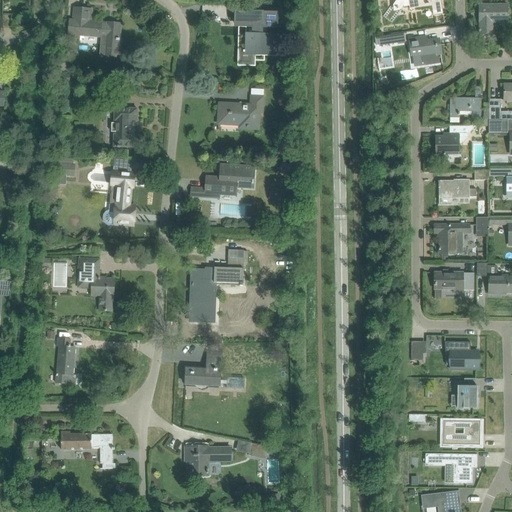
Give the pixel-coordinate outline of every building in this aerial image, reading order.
[(394,0),(395,1),(399,0),(402,0),(404,7),(409,6),(409,9),(417,8),(417,6),(432,4),(434,14),(443,13),(440,0),(394,0)] [(507,5),(489,5),(479,5),(479,22),(480,22),(480,30),(479,30),(479,32),(480,31),(480,34),(492,34),(492,33),(489,33),(489,22),(507,22),(507,5)] [(70,21),(69,37),(80,38),(80,36),(100,38),(99,56),(121,57),(122,39),(119,39),(120,24),(108,23),(108,24),(91,23),(92,10),(75,8),(74,21),(70,21)] [(239,12),(238,23),(252,23),(252,27),(251,39),(245,38),(245,45),(246,45),(246,51),(243,51),(243,53),(249,53),(249,52),(252,52),(252,53),(253,53),(253,52),(261,52),(261,53),(262,53),(262,52),(271,53),(271,49),(272,44),(271,44),(271,40),(263,40),(263,35),(263,28),(263,20),(266,21),(266,24),(274,25),(274,24),(277,24),(277,25),(278,25),(278,12),(262,12),(262,13),(258,13),(258,12),(258,11),(259,11),(253,11),(254,11),(254,12),(239,11),(239,12)] [(404,33),(389,36),(391,44),(406,42),(404,33)] [(412,56),(423,54),(423,56),(422,56),(423,65),(436,63),(435,55),(441,54),(439,39),(422,41),(422,38),(409,40),(412,56)] [(58,57),(57,70),(68,71),(69,57),(58,57)] [(70,74),(59,73),(58,83),(69,83),(70,74)] [(103,84),(85,84),(84,98),(103,99),(103,84)] [(472,118),(481,118),(481,87),(475,87),(475,98),(450,98),(450,118),(459,118),(460,112),(472,112),(472,118)] [(219,123),(229,124),(247,125),(247,128),(258,128),(259,111),(263,111),(264,96),(251,96),(250,105),(230,105),(220,104),(219,123)] [(489,121),(501,121),(501,100),(489,99),(489,108),(489,121)] [(113,133),(113,147),(136,148),(137,135),(135,134),(135,122),(137,122),(137,109),(114,108),(114,122),(115,122),(115,123),(111,123),(111,132),(115,132),(115,134),(113,133)] [(508,121),(501,121),(489,121),(489,126),(489,133),(508,133),(508,121)] [(436,155),(445,155),(445,152),(459,152),(459,144),(461,144),(468,137),(468,134),(476,126),(449,126),(449,134),(447,134),(447,137),(436,137),(436,155)] [(0,169),(10,170),(10,171),(14,171),(15,155),(0,153),(0,169)] [(75,164),(54,163),(53,176),(74,177),(75,164)] [(280,164),(280,172),(292,173),(293,165),(280,164)] [(191,196),(201,197),(209,197),(209,194),(220,195),(220,193),(236,194),(237,188),(254,190),(255,167),(221,165),(220,178),(207,177),(206,189),(192,188),(191,196)] [(489,171),(474,171),(474,180),(489,180),(489,171)] [(133,187),(134,175),(113,172),(111,185),(118,186),(116,210),(110,209),(110,210),(109,210),(105,211),(103,215),(103,219),(105,223),(107,226),(122,227),(122,224),(133,225),(134,219),(135,219),(135,214),(134,214),(135,207),(129,206),(131,187),(133,187)] [(440,204),(450,204),(451,204),(451,199),(456,199),(456,198),(469,198),(469,197),(476,197),(476,189),(469,189),(468,181),(453,181),(453,182),(438,181),(438,188),(439,188),(439,198),(440,198),(440,204)] [(489,225),(489,217),(475,217),(476,237),(489,237),(489,225)] [(511,217),(489,217),(489,225),(509,225),(509,245),(511,245),(511,217)] [(469,225),(444,225),(434,225),(434,233),(441,233),(441,237),(440,237),(440,248),(439,248),(439,250),(440,250),(440,254),(463,253),(462,233),(469,233),(469,225)] [(191,310),(201,310),(203,310),(204,294),(216,294),(217,283),(240,283),(240,285),(243,286),(243,282),(244,258),(244,250),(228,250),(228,268),(225,268),(215,268),(214,272),(192,271),(191,310)] [(51,269),(52,258),(42,258),(41,269),(51,269)] [(79,259),(78,279),(78,288),(91,289),(91,295),(100,296),(100,311),(112,311),(112,296),(114,296),(114,280),(99,279),(100,259),(79,259)] [(487,264),(477,264),(477,275),(489,275),(489,294),(497,294),(497,291),(502,291),(502,292),(511,292),(511,277),(508,277),(508,275),(502,275),(502,276),(497,276),(497,266),(487,266),(487,264)] [(475,273),(435,273),(435,289),(454,289),(454,293),(462,293),(462,291),(474,291),(475,273)] [(0,309),(1,295),(11,295),(12,281),(0,280),(0,309)] [(71,339),(58,338),(57,346),(60,347),(58,374),(57,374),(56,383),(75,384),(76,375),(72,375),(75,347),(70,347),(71,339)] [(444,348),(453,348),(452,364),(449,364),(449,373),(478,373),(478,355),(475,355),(475,357),(471,357),(471,342),(444,342),(444,348)] [(186,385),(196,385),(196,387),(199,389),(203,390),(206,389),(209,387),(209,386),(220,387),(220,384),(226,384),(226,388),(244,389),(244,378),(227,377),(227,381),(220,380),(221,359),(208,358),(208,359),(209,359),(208,370),(188,369),(188,368),(186,368),(186,385)] [(476,379),(465,379),(465,381),(455,381),(454,396),(458,396),(458,408),(463,408),(469,408),(469,407),(477,407),(477,386),(475,386),(476,379)] [(480,420),(480,419),(443,419),(443,444),(445,445),(480,446),(481,434),(479,434),(480,420)] [(61,450),(71,450),(92,450),(92,448),(100,448),(100,464),(103,464),(103,469),(113,469),(113,450),(115,450),(115,448),(113,448),(112,435),(92,435),(92,434),(70,434),(70,432),(61,432),(61,450)] [(53,448),(52,439),(43,439),(43,448),(53,448)] [(209,476),(209,466),(208,461),(231,461),(231,448),(212,448),(202,448),(202,455),(192,455),(192,446),(185,446),(185,462),(187,462),(187,476),(209,476)] [(450,464),(450,483),(467,483),(467,482),(472,482),(473,462),(477,462),(477,455),(426,454),(426,464),(450,464)] [(459,491),(421,495),(422,507),(438,505),(438,511),(458,511),(457,500),(460,499),(459,491)]
